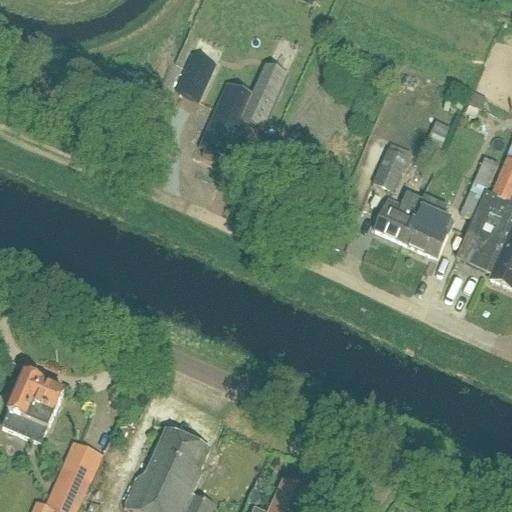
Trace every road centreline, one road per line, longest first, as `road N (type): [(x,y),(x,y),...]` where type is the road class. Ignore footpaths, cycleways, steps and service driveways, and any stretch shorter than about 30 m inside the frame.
road 1 (unclassified): [(397,461),(0,283)]
road 2 (unclassified): [(511,351),(190,212)]
road 3 (track): [(190,212),(0,131)]
road 4 (unclassified): [(397,461),(508,511)]
